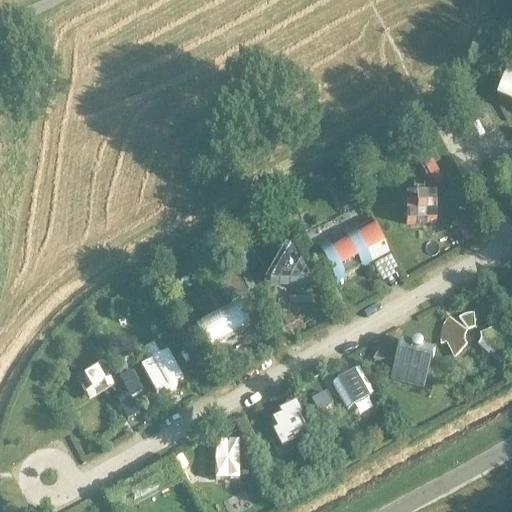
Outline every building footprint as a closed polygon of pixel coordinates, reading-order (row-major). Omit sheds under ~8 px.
[(498,102),(511,108),(511,79),(508,77),(498,102)] [(431,161),(422,166),(434,187),(442,182),(431,161)] [(339,172),(326,179),(344,213),(345,213),(357,206),(339,172)] [(405,225),(435,225),(434,197),(405,198),(405,225)] [(453,222),(464,243),(473,239),(461,217),(453,222)] [(371,264),(388,255),(369,220),(352,229),(351,227),(340,233),(342,235),(326,243),(325,241),(315,247),(336,286),(346,280),(345,278),(360,270),(361,272),(372,266),(371,264)] [(280,223),(270,227),(277,244),(287,240),(280,223)] [(208,239),(207,240),(218,262),(224,259),(213,237),(208,239)] [(305,264),(315,258),(303,237),(293,243),(305,264)] [(308,288),(288,254),(268,288),(308,288)] [(224,305),(236,298),(227,282),(215,288),(224,305)] [(250,329),(237,308),(194,332),(207,354),(250,329)] [(467,333),(474,331),(473,315),(467,316),(464,316),(458,320),(467,333)] [(445,345),(453,360),(466,347),(464,340),(466,334),(447,318),(446,321),(442,318),(435,331),(435,343),(439,343),(439,346),(445,345)] [(496,328),(479,336),(479,341),(478,344),(476,346),(496,364),(497,363),(504,367),(511,356),(509,337),(505,339),(505,336),(498,336),(496,328)] [(175,384),(175,383),(182,379),(166,351),(161,354),(157,353),(152,345),(141,351),(146,359),(145,363),(140,366),(155,394),(163,390),(163,391),(164,392),(165,392),(167,393),(168,393),(170,393),(172,392),(174,391),(174,390),(175,389),(175,388),(175,387),(175,386),(175,385),(175,384)] [(398,346),(390,380),(423,388),(432,355),(421,352),(421,351),(421,349),(420,348),(419,346),(417,346),(416,345),(415,345),(413,345),(412,346),(411,347),(410,348),(409,349),(398,346)] [(189,363),(189,364),(194,361),(188,350),(183,353),(184,354),(180,356),(185,365),(189,363)] [(373,362),(382,362),(383,361),(379,353),(378,353),(377,353),(372,361),(373,362)] [(334,367),(339,375),(347,371),(342,362),(334,367)] [(332,384),(347,411),(373,396),(358,369),(332,384)] [(128,372),(117,379),(129,401),(141,394),(129,373),(128,372)] [(103,386),(103,385),(96,374),(95,374),(84,381),(83,381),(90,393),(91,393),(103,386)] [(310,403),(309,404),(315,414),(331,405),(325,395),(310,403)] [(125,398),(113,405),(114,406),(124,422),(135,415),(125,398)] [(277,414),(279,418),(270,423),(282,445),(305,434),(298,420),(302,418),(295,404),(277,414)] [(246,448),(257,443),(245,419),(234,424),(246,448)] [(214,477),(238,477),(238,443),(214,443),(214,477)] [(179,472),(186,468),(181,459),(173,463),(179,472)] [(125,488),(124,489),(131,502),(174,479),(172,475),(167,465),(125,488)]
